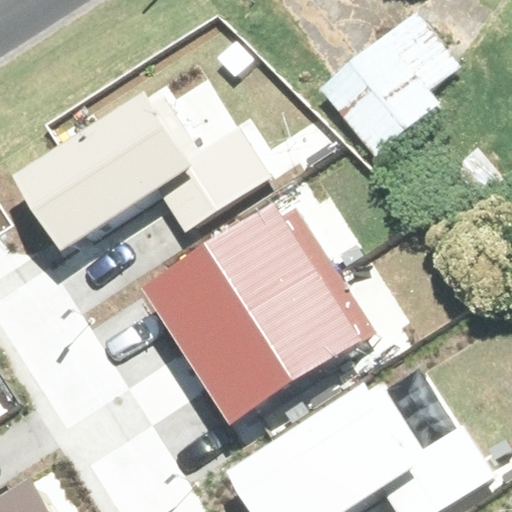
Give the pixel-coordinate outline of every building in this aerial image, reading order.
[(446,99),(478,70),(430,17),(326,110),(390,181),(462,117),(446,99)] [(172,107),(34,188),(78,261),(175,204),(198,244),(285,193),(252,136),(205,163),(172,107)] [(511,202),(511,162),(501,150),(447,198),(478,232),(511,202)] [(304,219),(161,302),(235,429),(379,345),(304,219)] [(36,359),(0,382),(0,422),(48,496),(183,407),(125,321),(45,374),(36,359)] [(383,404),(240,487),(255,511),(381,511),(383,511),(477,511),(504,496),(472,441),(422,470),(383,404)] [(56,511),(47,497),(23,511),(56,511)]
